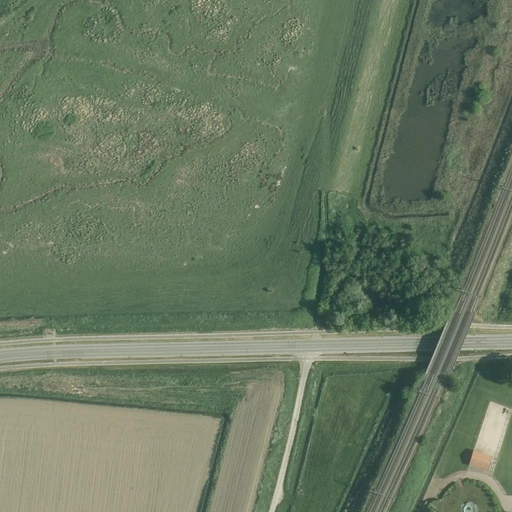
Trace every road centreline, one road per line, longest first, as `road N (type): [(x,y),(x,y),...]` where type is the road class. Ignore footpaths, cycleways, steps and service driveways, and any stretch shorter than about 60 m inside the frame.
road 1 (primary): [(0,356),(312,347)]
road 2 (primary): [(312,347),(511,341)]
road 3 (track): [(273,511),(307,358)]
